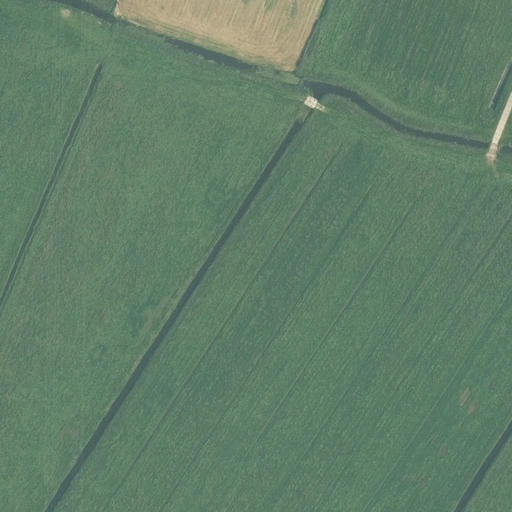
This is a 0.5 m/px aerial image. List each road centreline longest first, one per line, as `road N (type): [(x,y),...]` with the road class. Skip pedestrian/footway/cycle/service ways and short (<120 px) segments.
road 1 (track): [(0,98),(94,42),(318,108)]
road 2 (track): [(511,172),(414,147),(318,108)]
